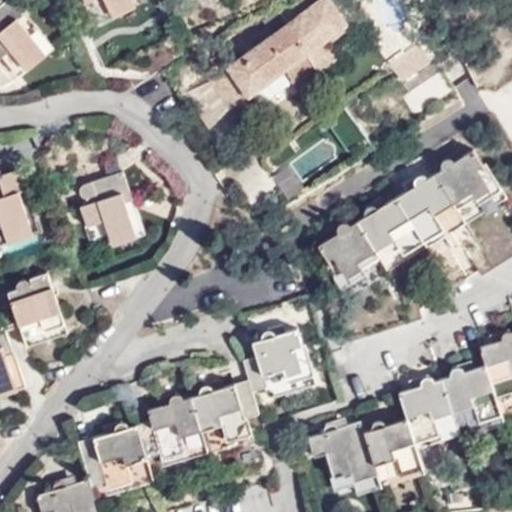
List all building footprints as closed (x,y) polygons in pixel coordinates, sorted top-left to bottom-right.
[(0,0),(0,11),(1,13),(0,14),(0,56),(1,58),(8,53),(15,47),(24,57),(44,40),(24,16),(29,12),(19,0),(0,0)] [(115,0),(113,1),(112,0),(89,0),(100,22),(146,0),(115,0)] [(255,46),(211,79),(232,107),(287,66),(296,87),(321,69),(308,51),(347,23),(330,0),(317,0),(274,32),(269,24),(250,38),(255,46)] [(32,10),(29,12),(24,16),(44,40),(24,57),(15,47),(8,53),(24,73),(60,45),(32,10)] [(419,42),(390,63),(403,81),(432,61),(419,42)] [(443,158),(444,160),(449,158),(453,160),(457,166),(464,162),(461,157),(464,155),(459,147),(443,158)] [(441,170),(434,174),(452,203),(470,192),(474,198),(476,200),(497,188),(474,149),(464,155),(461,157),(464,162),(457,166),(453,160),(449,158),(444,160),(441,163),(441,170)] [(79,184),(91,223),(108,218),(111,230),(136,223),(127,192),(133,190),(132,183),(145,178),(137,150),(122,154),(127,169),(79,184)] [(0,215),(4,215),(8,227),(32,219),(22,188),(31,186),(25,164),(6,171),(3,172),(4,177),(0,178),(0,215)] [(243,186),(264,176),(258,164),(237,174),(243,186)] [(452,203),(434,174),(428,178),(418,176),(413,183),(416,189),(411,192),(408,190),(396,198),(419,236),(440,223),(435,213),(452,203)] [(413,183),(418,176),(416,174),(403,182),(408,190),(411,192),(416,189),(413,183)] [(32,219),(8,227),(11,239),(47,227),(34,185),(31,186),(22,188),(32,219)] [(136,223),(111,230),(115,243),(149,232),(136,189),(133,190),(127,192),(136,223)] [(470,192),(452,203),(456,209),(474,198),(470,192)] [(383,205),(387,204),(382,195),(365,205),(366,207),(376,208),(380,213),(386,210),(383,205)] [(419,236),(396,198),(387,204),(383,205),(386,210),(380,213),(376,208),(366,207),(363,218),(358,221),(375,250),(393,238),(399,248),(419,236)] [(108,218),(91,223),(89,224),(92,236),(111,230),(108,218)] [(375,250),(358,221),(349,226),(345,223),(339,224),(333,229),(339,239),(335,242),(332,236),(329,238),(319,244),(343,284),(364,272),(362,268),(358,260),(375,250)] [(333,229),(339,224),(337,223),(324,231),(329,238),(332,236),(335,242),(339,239),(333,229)] [(419,236),(424,243),(444,230),(440,223),(419,236)] [(511,225),(503,231),(511,244),(511,225)] [(505,261),(511,256),(511,244),(503,231),(491,239),(505,261)] [(403,255),(424,243),(419,236),(399,248),(403,255)] [(492,268),(505,261),(491,239),(478,246),(492,268)] [(481,275),(492,268),(478,246),(468,253),(481,275)] [(380,257),(375,250),(358,260),(362,268),(380,257)] [(26,332),(67,318),(51,269),(33,274),(35,279),(32,279),(31,275),(26,274),(19,276),(18,280),(19,284),(11,286),(13,292),(23,322),(26,332)] [(428,316),(425,309),(419,291),(403,296),(405,301),(412,321),(428,316)] [(23,322),(13,292),(0,296),(0,303),(5,320),(0,322),(0,378),(16,373),(6,341),(12,339),(9,328),(23,322)] [(405,301),(403,296),(335,318),(342,343),(356,339),(350,318),(363,314),(377,310),(392,305),(405,301)] [(399,325),(412,321),(405,301),(392,305),(399,325)] [(383,330),(399,325),(392,305),(377,310),(383,330)] [(363,314),(369,334),(383,330),(377,310),(363,314)] [(350,318),(356,339),(369,334),(363,314),(350,318)] [(26,332),(30,343),(71,331),(67,318),(26,332)] [(264,324),(265,329),(272,326),(279,335),(284,333),(283,328),(286,327),(283,319),(264,324)] [(492,327),(494,337),(504,334),(502,329),(508,325),(507,322),(492,327)] [(261,334),(251,338),(254,344),(240,349),(249,377),(252,386),(268,381),(264,369),(284,363),(287,375),(311,366),(298,324),(286,327),(283,328),(284,333),(279,335),(272,326),(265,329),(263,330),(261,334)] [(511,324),(508,325),(502,329),(504,334),(494,337),(482,341),(484,348),(487,358),(496,384),(511,378),(511,324)] [(16,373),(0,378),(0,392),(30,383),(15,338),(12,339),(6,341),(16,373)] [(457,358),(457,361),(465,361),(468,370),(474,368),(472,362),(476,361),(474,354),(457,358)] [(444,372),(455,404),(475,397),(478,406),(500,399),(497,389),(496,384),(487,358),(476,361),(472,362),(474,368),(468,370),(465,361),(457,361),(453,363),(451,370),(444,372)] [(411,373),(413,382),(417,380),(419,385),(424,385),(421,374),(427,369),(427,368),(411,373)] [(400,386),(401,388),(408,411),(413,427),(439,419),(436,410),(455,404),(444,372),(437,374),(433,369),(427,369),(421,374),(424,385),(419,385),(417,380),(413,382),(400,386)] [(203,381),(205,383),(213,384),(216,392),(223,390),(221,385),(223,384),(221,375),(203,381)] [(192,396),(202,427),(223,420),(226,431),(251,424),(248,412),(260,408),(252,386),(249,377),(223,384),(221,385),(223,390),(216,392),(213,384),(205,383),(201,387),(200,393),(192,396)] [(511,385),(511,378),(496,384),(497,389),(511,385)] [(138,423),(149,455),(162,450),(163,452),(187,444),(184,433),(202,427),(192,396),(186,398),(184,393),(174,389),(170,397),(172,406),(167,408),(165,404),(161,405),(150,408),(153,418),(138,423)] [(158,395),(161,405),(165,404),(167,408),(172,406),(170,397),(174,389),(158,395)] [(481,414),(503,407),(500,399),(478,406),(481,414)] [(377,411),(378,413),(390,415),(392,422),(398,421),(396,416),(399,413),(396,405),(377,411)] [(347,419),(352,417),(349,408),(330,414),(330,416),(338,416),(343,427),(349,425),(347,419)] [(367,424),(377,456),(396,449),(400,460),(422,453),(416,434),(413,427),(408,411),(399,413),(396,416),(398,421),(392,422),(390,415),(378,413),(375,416),(376,421),(367,424)] [(367,424),(364,414),(352,417),(347,419),(349,425),(343,427),(338,416),(330,416),(327,420),(326,425),(313,429),(318,447),(331,444),(339,469),(377,456),(367,424)] [(96,437),(81,442),(93,478),(95,483),(111,478),(134,471),(131,461),(149,455),(138,423),(132,425),(123,418),(116,426),(118,435),(113,437),(111,431),(107,432),(96,435),(96,437)] [(105,425),(107,432),(111,431),(113,437),(118,435),(116,426),(123,418),(105,425)] [(439,419),(413,427),(416,434),(442,427),(439,419)] [(251,424),(226,431),(228,438),(253,430),(251,424)] [(187,444),(163,452),(164,458),(189,450),(187,444)] [(403,467),(424,460),(422,453),(400,460),(403,467)] [(361,486),(385,479),(377,456),(339,469),(334,471),(338,484),(358,478),(361,486)] [(136,478),(134,471),(111,478),(113,484),(136,478)] [(77,484),(81,482),(78,472),(58,478),(59,482),(68,480),(72,490),(78,488),(77,484)] [(59,511),(104,511),(95,483),(93,478),(81,482),(77,484),(78,488),(72,490),(68,480),(59,482),(57,486),(57,490),(40,495),(45,511),(50,511),(58,510),(59,511)]
